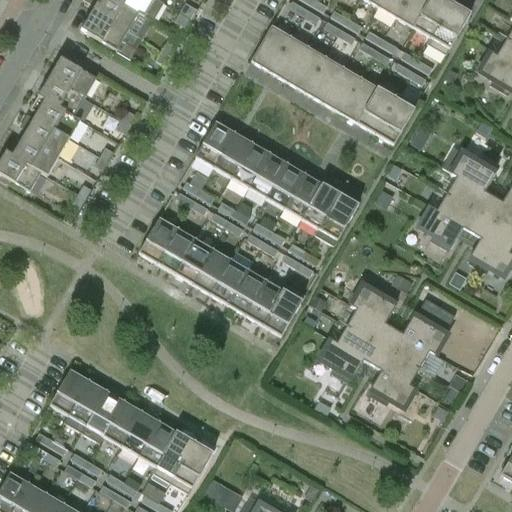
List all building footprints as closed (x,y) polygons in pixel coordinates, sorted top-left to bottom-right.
[(110,0),(98,0),(91,14),(127,35),(138,17),(138,16),(110,0)] [(155,1),(153,0),(110,0),(138,16),(138,17),(151,25),(163,6),(155,1)] [(383,0),(360,0),(360,1),(377,11),(383,0)] [(383,0),(377,11),(395,21),(407,0),(383,0)] [(431,0),(407,0),(395,21),(413,32),(431,0)] [(439,0),(431,0),(413,32),(429,41),(430,42),(451,7),(439,0)] [(326,9),(312,1),(308,7),(322,15),(326,9)] [(302,19),(305,13),(291,4),(287,11),(302,19)] [(179,15),(191,22),(196,12),(185,5),(179,15)] [(469,18),(451,7),(430,42),(429,41),(426,47),(445,59),(469,18)] [(319,21),(305,13),(302,19),(316,27),(319,21)] [(138,40),(127,35),(91,14),(80,33),(116,54),(122,44),(133,49),(138,40)] [(330,20),(344,28),(347,22),(333,14),(330,20)] [(185,31),(191,22),(179,15),(174,25),(185,31)] [(361,30),(347,22),(344,28),(357,36),(361,30)] [(327,25),(326,26),(323,32),(337,40),(341,33),(327,25)] [(250,65),(268,76),(289,40),(271,30),(250,65)] [(354,41),(341,33),(337,40),(351,48),(354,41)] [(365,41),(379,49),(383,42),(368,34),(365,41)] [(268,76),(286,86),(307,51),(289,40),(268,76)] [(396,50),(383,42),(379,49),(392,57),(396,50)] [(511,45),(505,42),(496,58),(495,59),(511,68),(511,45)] [(166,45),(160,54),(168,59),(174,49),(166,45)] [(362,46),(359,52),(372,60),(376,54),(362,46)] [(286,86),(304,96),(324,61),(307,51),(286,86)] [(163,68),(168,59),(160,54),(155,63),(163,68)] [(390,62),(376,54),(372,60),(386,68),(390,62)] [(400,61),(414,69),(418,63),(404,55),(400,61)] [(511,68),(495,59),(496,58),(490,55),(478,75),(493,84),(490,88),(506,98),(509,93),(511,95),(511,93),(511,68)] [(48,80),(84,101),(95,82),(59,61),(48,80)] [(304,96),(321,107),(342,72),(324,61),(304,96)] [(431,72),(418,63),(414,69),(428,77),(431,72)] [(397,66),(397,67),(393,72),(408,81),(411,75),(397,66)] [(321,107),(339,117),(360,82),(342,72),(321,107)] [(450,72),(445,82),(453,86),(458,76),(450,72)] [(425,83),(411,75),(408,81),(422,89),(425,83)] [(73,120),(73,119),(84,101),(48,80),(37,99),(73,120)] [(339,117),(357,127),(377,92),(360,82),(339,117)] [(357,127),(374,138),(395,103),(394,102),(377,92),(357,127)] [(395,103),(374,138),(393,149),(417,107),(397,96),(394,102),(395,103)] [(73,120),(37,99),(29,112),(36,115),(32,121),(68,142),(80,123),(73,119),(73,120)] [(126,113),(120,123),(128,128),(134,118),(126,113)] [(57,161),(68,142),(32,121),(21,140),(57,161)] [(123,137),(128,128),(120,123),(115,132),(123,137)] [(194,161),(212,171),(233,136),(215,125),(194,161)] [(251,147),(233,136),(212,171),(230,182),(251,147)] [(427,142),(416,136),(410,147),(421,153),(427,142)] [(57,161),(21,140),(11,158),(10,158),(40,176),(40,177),(46,180),(57,161)] [(230,182),(248,192),(268,157),(251,147),(230,182)] [(104,150),(99,160),(106,165),(112,155),(104,150)] [(440,171),(449,177),(461,157),(452,152),(440,171)] [(10,158),(11,158),(5,154),(0,161),(0,178),(29,195),(40,177),(40,176),(10,158)] [(483,196),(484,195),(495,176),(492,175),(495,170),(479,161),(476,165),(461,156),(461,157),(449,177),(455,180),(483,196)] [(286,167),(268,157),(248,192),(265,202),(286,167)] [(101,174),(106,165),(99,160),(93,169),(101,174)] [(265,202),(283,213),(303,178),(286,167),(265,202)] [(401,171),(394,167),(388,177),(395,181),(401,171)] [(321,188),(303,178),(283,213),(300,223),(321,188)] [(445,197),(482,218),(492,200),(484,195),(483,196),(455,180),(445,197)] [(182,191),(196,199),(200,193),(186,185),(182,191)] [(511,212),(511,186),(501,205),(500,206),(511,212)] [(82,188),(77,197),(85,202),(90,192),(82,188)] [(321,188),(300,223),(317,233),(318,233),(339,198),(321,188)] [(214,201),(200,193),(196,199),(210,207),(214,201)] [(381,193),(374,205),(384,211),(391,199),(381,193)] [(176,202),(190,210),(193,204),(179,196),(176,202)] [(79,211),(85,202),(77,197),(71,207),(79,211)] [(471,237),(482,218),(445,197),(435,214),(463,230),(462,231),(471,237)] [(357,209),(339,198),(318,233),(317,233),(313,238),(333,250),(357,209)] [(492,200),(482,218),(511,236),(511,212),(500,206),(501,205),(492,200)] [(203,218),(206,212),(193,204),(190,210),(203,218)] [(218,212),(231,220),(235,214),(221,205),(218,212)] [(435,214),(430,210),(418,230),(433,239),(430,244),(446,253),(449,249),(451,250),(462,231),(463,230),(435,214)] [(249,222),(235,214),(231,220),(245,228),(249,222)] [(211,223),(225,231),(228,225),(214,217),(211,223)] [(508,257),(508,256),(511,249),(511,236),(482,218),(471,237),(480,242),(480,241),(508,257)] [(177,232),(158,221),(138,257),(156,267),(177,232)] [(242,232),(228,225),(225,231),(238,239),(242,232)] [(252,232),(266,240),(270,234),(256,226),(252,232)] [(174,278),(194,243),(177,232),(156,267),(174,278)] [(284,242),(270,234),(266,240),(280,248),(284,242)] [(246,243),(260,252),(264,245),(250,237),(246,243)] [(511,263),(511,258),(508,256),(508,257),(480,241),(480,242),(469,260),(471,262),(469,266),(485,276),(487,271),(502,280),(511,263)] [(212,253),(194,243),(174,278),(191,288),(212,253)] [(277,253),(264,245),(260,252),(273,259),(277,253)] [(288,253),(302,261),(305,255),(291,247),(288,253)] [(209,298),(229,263),(212,253),(191,288),(209,298)] [(319,263),(305,255),(302,261),(315,269),(319,263)] [(281,264),(295,272),(299,266),(285,258),(281,264)] [(247,274),(229,263),(209,298),(226,309),(247,274)] [(312,274),(299,266),(295,272),(309,280),(312,274)] [(244,319),(265,284),(247,274),(226,309),(244,319)] [(465,280),(455,274),(449,285),(459,291),(465,280)] [(397,277),(391,288),(406,296),(411,286),(397,277)] [(281,294),(265,284),(244,319),(262,329),(282,294),(281,294)] [(284,288),(281,294),(282,294),(262,329),(280,340),(304,299),(284,288)] [(383,328),(384,327),(395,308),(392,307),(395,302),(379,293),(376,297),(361,289),(349,309),(355,312),(356,312),(383,328)] [(326,305),(314,299),(309,308),(320,314),(326,305)] [(346,329),(382,350),(393,332),(384,327),(383,328),(356,312),(355,312),(346,329)] [(428,354),(428,355),(434,358),(446,338),(431,329),(434,325),(417,315),(415,320),(412,318),(401,337),(401,338),(428,354)] [(371,369),(382,350),(346,329),(336,346),(335,347),(363,363),(362,364),(371,369)] [(393,332),(382,350),(418,372),(428,355),(428,354),(401,338),(401,337),(393,332)] [(335,347),(336,346),(330,343),(318,363),(333,372),(330,376),(346,385),(349,381),(352,382),(362,364),(363,363),(335,347)] [(371,369),(380,374),(381,373),(408,389),(408,388),(418,372),(382,350),(371,369)] [(49,408),(67,419),(88,384),(69,373),(49,408)] [(414,392),(408,388),(408,389),(381,373),(380,374),(369,393),(372,394),(369,398),(385,408),(388,403),(403,412),(414,392)] [(468,382),(456,375),(449,388),(460,395),(468,382)] [(81,436),(105,394),(88,384),(67,419),(63,426),(81,436)] [(460,396),(450,390),(444,401),(453,406),(460,396)] [(105,394),(81,436),(98,447),(102,440),(123,405),(105,394)] [(315,412),(326,419),(331,409),(320,403),(315,412)] [(140,415),(123,405),(102,440),(120,450),(140,415)] [(432,418),(442,424),(448,414),(438,408),(432,418)] [(137,460),(158,425),(140,415),(120,450),(137,460)] [(176,436),(158,425),(137,460),(155,471),(176,436)] [(49,450),(52,444),(39,436),(35,442),(49,450)] [(173,481),(193,446),(176,436),(155,471),(152,477),(168,486),(172,480),(173,481)] [(49,450),(62,458),(66,452),(52,444),(49,450)] [(511,485),(511,445),(506,456),(510,459),(499,478),(511,485)] [(212,457),(193,446),(173,481),(172,480),(168,486),(188,498),(212,457)] [(28,453),(42,461),(46,455),(32,447),(28,453)] [(252,454),(241,448),(237,455),(248,461),(252,454)] [(60,463),(46,455),(42,461),(56,469),(60,463)] [(70,463),(84,471),(88,465),(74,456),(70,463)] [(39,467),(34,464),(29,472),(34,475),(39,467)] [(101,473),(88,465),(84,471),(98,479),(101,473)] [(64,474),(78,482),(81,476),(67,468),(64,474)] [(0,491),(0,511),(12,511),(28,487),(9,476),(0,491)] [(95,484),(81,476),(78,482),(91,490),(95,484)] [(105,483),(119,491),(123,485),(109,477),(105,483)] [(228,492),(214,484),(206,498),(220,506),(228,492)] [(137,493),(123,485),(119,491),(133,500),(137,493)] [(36,511),(45,497),(28,487),(12,511),(36,511)] [(99,495),(113,503),(116,496),(103,488),(99,495)] [(130,504),(116,496),(113,503),(126,510),(130,504)] [(36,511),(59,511),(63,507),(45,497),(36,511)] [(140,504),(154,511),(158,506),(144,498),(140,504)] [(277,511),(276,511),(275,511),(267,511),(249,502),(243,511),(277,511)]
